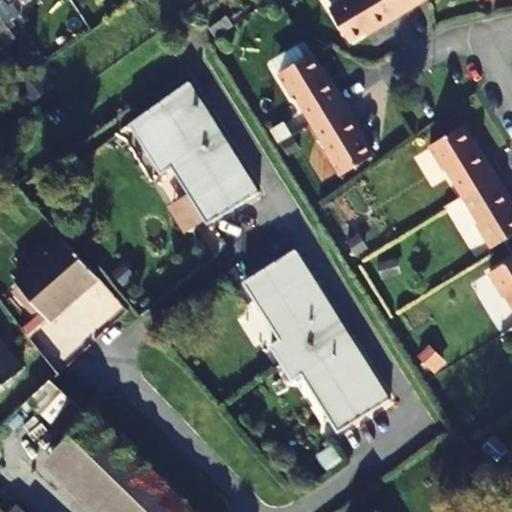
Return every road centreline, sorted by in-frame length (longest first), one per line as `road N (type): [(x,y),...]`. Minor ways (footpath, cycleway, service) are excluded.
road 1 (residential): [(293,211),(424,431),(325,511)]
road 2 (residential): [(108,359),(258,511)]
road 3 (residential): [(209,71),(293,211)]
